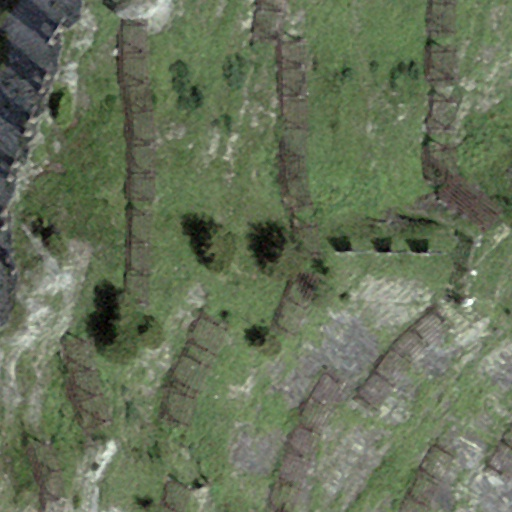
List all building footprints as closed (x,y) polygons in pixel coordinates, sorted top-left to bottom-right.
[(290,40),(294,0),(259,0),(241,157),(302,164),(316,43),(290,40)] [(120,439),(96,346),(73,352),(97,445),(120,439)] [(511,486),(511,484),(511,422),(484,470),(511,486)] [(42,511),(70,511),(67,459),(40,461),(42,511)] [(216,511),(157,494),(151,511),(216,511)]
